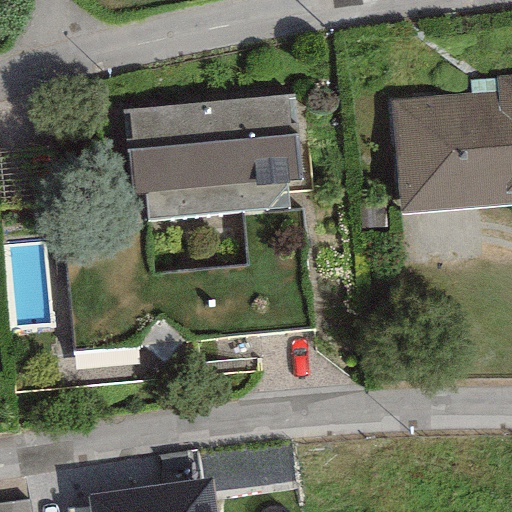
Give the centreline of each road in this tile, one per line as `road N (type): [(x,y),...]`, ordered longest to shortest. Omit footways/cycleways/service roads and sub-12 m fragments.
road 1 (residential): [(0,108),(70,101),(248,16),(496,0)]
road 2 (residential): [(0,471),(131,444),(511,429)]
